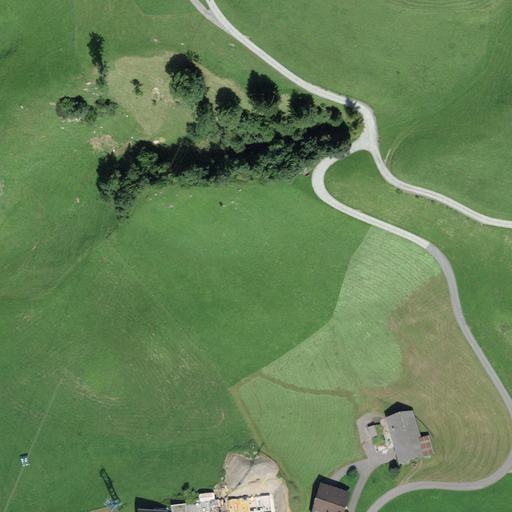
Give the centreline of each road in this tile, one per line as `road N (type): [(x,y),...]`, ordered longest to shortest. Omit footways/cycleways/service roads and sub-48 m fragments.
road 1 (residential): [(511,412),(463,327),(441,259),(318,186),(324,163),(366,135),(364,113),(290,75),(239,36),(209,0)]
road 2 (residential): [(370,511),(413,486),(481,483),(511,456)]
road 3 (track): [(382,165),(418,190),(511,223)]
